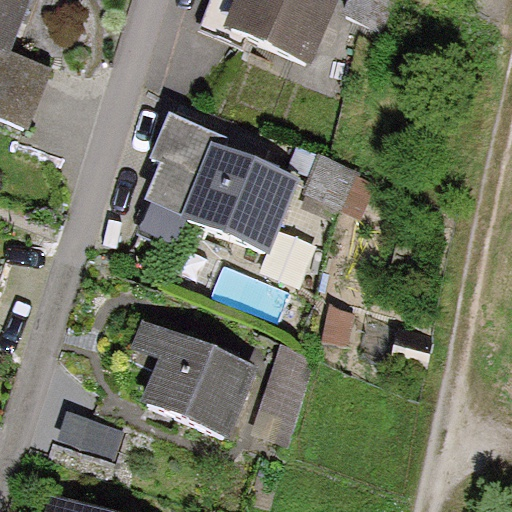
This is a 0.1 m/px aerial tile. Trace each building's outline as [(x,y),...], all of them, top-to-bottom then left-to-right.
[(0,0),(0,122),(27,133),(53,69),(14,53),(36,0),(0,0)] [(211,0),(198,33),(247,52),(251,41),(313,66),(340,0),(211,0)] [(397,0),(350,0),(343,17),(383,34),(397,0)] [(305,177),(171,119),(152,160),(166,166),(150,202),(185,216),(182,222),(269,259),(305,177)] [(359,175),(322,161),(308,198),(345,212),(359,175)] [(230,357),(145,321),(135,347),(166,360),(148,402),(230,436),(258,369),(230,357)] [(426,374),(432,341),(401,336),(394,368),(426,374)] [(319,360),(283,348),(253,440),(290,451),(319,360)] [(129,434),(70,413),(60,443),(119,464),(129,434)] [(98,511),(54,497),(48,511),(98,511)]
